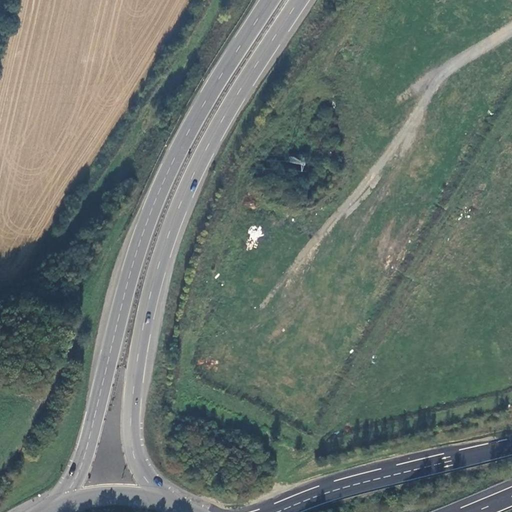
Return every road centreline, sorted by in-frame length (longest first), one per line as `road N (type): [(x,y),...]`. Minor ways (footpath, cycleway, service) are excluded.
road 1 (trunk): [(272,0),(194,123),(153,210),(86,453),(56,507)]
road 2 (trunk): [(160,500),(132,438),(148,311),(195,175),(301,0)]
road 3 (trunk): [(511,446),(326,492),(278,511)]
